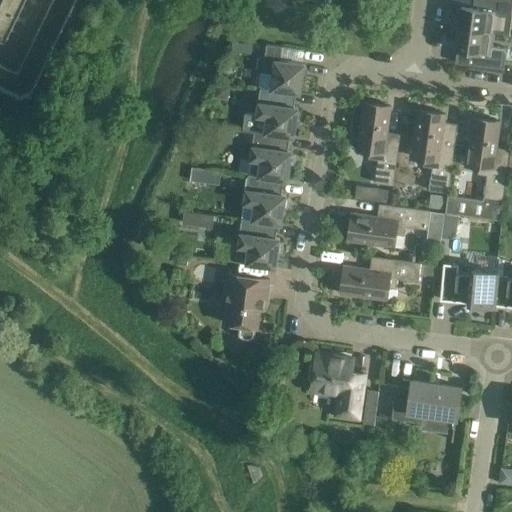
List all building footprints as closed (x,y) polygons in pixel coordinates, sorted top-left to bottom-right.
[(0,0),(0,37),(5,40),(24,0),(0,0)] [(511,14),(511,5),(511,0),(474,0),(473,7),(461,6),(458,28),(493,33),(496,12),(511,14)] [(491,45),(493,33),(458,28),(455,50),(466,51),(465,64),(503,69),(506,48),(491,45)] [(252,44),(240,42),(239,51),(251,53),(252,44)] [(270,89),(295,93),(300,93),(304,64),(280,60),(281,46),(266,44),(262,72),(272,73),(270,89)] [(243,129),(254,131),(289,136),(293,137),(298,107),(293,106),(295,93),(270,89),(260,87),(256,114),(245,113),(243,129)] [(394,185),(397,153),(400,138),(387,136),(391,106),(363,102),(357,149),(369,150),(368,158),(377,160),(374,182),(394,185)] [(418,110),(415,129),(411,156),(424,158),(423,166),(432,167),(429,190),(448,193),(454,145),(441,144),(445,114),(418,110)] [(472,117),(470,137),(466,164),(478,166),(477,173),(486,175),(483,197),(502,200),(509,153),(496,151),(500,121),(472,117)] [(233,144),(235,131),(218,128),(218,129),(212,128),(211,137),(217,138),(216,142),(233,144)] [(289,136),(254,131),(250,159),(252,159),(249,175),(283,180),(287,180),(292,151),(287,150),(289,136)] [(189,179),(218,181),(219,170),(190,167),(189,179)] [(283,180),(249,175),(248,175),(242,218),(278,223),(281,224),(285,194),(281,194),(283,180)] [(374,187),(372,200),(386,201),(388,189),(374,187)] [(444,212),(399,206),(383,204),(381,217),(351,212),(347,240),(394,247),(396,234),(404,235),(405,226),(427,229),(428,222),(442,224),(444,212)] [(184,210),(182,223),(212,227),(214,214),(184,210)] [(445,215),(442,237),(455,238),(458,217),(457,216),(445,215)] [(278,223),(242,218),(235,262),(275,267),(279,238),(275,237),(277,223),(278,223)] [(421,262),(391,258),(376,256),(374,269),(344,265),(340,293),(386,299),(388,287),(399,288),(400,279),(417,281),(419,274),(435,276),(436,265),(421,263),(421,262)] [(458,264),(444,263),(441,299),(468,301),(468,302),(493,305),(496,276),(496,272),(471,270),(471,273),(457,272),(458,264)] [(265,309),(267,297),(269,279),(227,273),(223,305),(228,305),(225,323),(240,325),(238,335),(239,335),(243,338),(248,339),(253,337),(254,337),(255,327),(257,327),(260,308),(265,309)] [(511,277),(496,276),(493,305),(494,305),(494,304),(511,305),(511,277)] [(351,357),(316,352),(310,390),(338,394),(335,414),(359,417),(365,373),(349,371),(351,357)] [(396,385),(393,405),(391,418),(421,423),(423,414),(456,418),(460,386),(412,380),(411,387),(396,385)] [(377,414),(374,433),(383,435),(387,415),(377,414)] [(251,463),(247,464),(254,485),(258,483),(264,474),(261,465),(251,463)] [(502,468),(500,483),(511,484),(511,472),(510,469),(502,468)]
